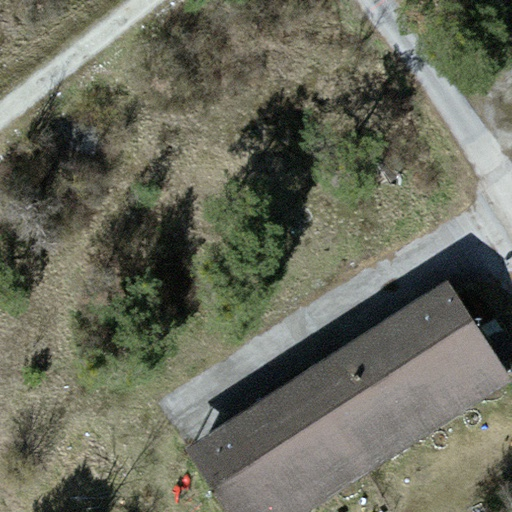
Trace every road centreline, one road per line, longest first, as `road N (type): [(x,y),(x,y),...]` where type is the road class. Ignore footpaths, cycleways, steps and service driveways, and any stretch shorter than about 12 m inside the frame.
road 1 (unclassified): [(511,216),(367,0)]
road 2 (track): [(150,0),(0,115)]
